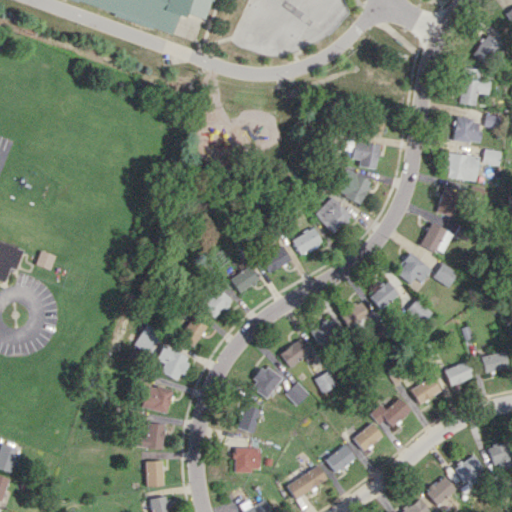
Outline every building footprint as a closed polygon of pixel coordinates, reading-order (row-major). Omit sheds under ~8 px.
[(77,0),(174,30),(180,11),(206,19),(211,0),(77,0)] [(499,43),(484,33),(470,54),(486,64),(499,43)] [(473,104),(475,92),(486,94),(488,80),(478,78),(479,69),(461,66),(456,102),(473,104)] [(365,133),(381,134),(382,110),(366,109),(365,133)] [(482,125),(498,128),(500,116),(484,114),(482,125)] [(477,119),(453,116),(451,140),(478,142),(480,130),(476,130),(477,119)] [(376,167),(378,143),(351,141),(349,158),(357,159),(357,166),(376,167)] [(497,164),(499,150),(482,148),(481,163),(497,164)] [(477,156),(448,151),(444,176),(473,180),(477,156)] [(334,193),(360,202),(368,179),(342,169),(334,193)] [(435,212),(453,216),(459,191),(441,187),(435,212)] [(331,232),(349,216),(330,195),(312,212),(331,232)] [(440,253),(451,233),(429,221),(418,242),(440,253)] [(298,254),(320,243),(313,227),(290,237),(298,254)] [(0,280),(1,281),(6,267),(12,269),(20,247),(0,240),(0,280)] [(289,260),(281,245),(259,257),(267,272),(289,260)] [(49,269),(53,254),(38,250),(34,264),(49,269)] [(428,267),(409,252),(394,271),(412,286),(428,267)] [(431,277),(447,286),(456,272),(440,262),(431,277)] [(229,278),(239,292),(259,278),(249,264),(229,278)] [(378,309),(398,293),(387,280),(367,296),(378,309)] [(200,306),(213,318),(231,299),(218,287),(200,306)] [(429,313),(417,297),(403,307),(416,324),(429,313)] [(369,319),(360,301),(339,312),(348,329),(369,319)] [(206,328),(192,314),(176,331),(190,345),(206,328)] [(308,329),(317,346),(340,335),(332,317),(308,329)] [(151,351),(161,331),(145,323),(135,344),(151,351)] [(278,351),(287,366),(308,354),(300,339),(278,351)] [(179,380),(189,356),(162,345),(156,359),(164,362),(160,372),(179,380)] [(482,371),(505,367),(503,351),(480,355),(482,371)] [(448,385),(472,376),(465,360),(442,369),(448,385)] [(248,385),(265,397),(280,377),(262,365),(248,385)] [(335,385),(329,370),(313,377),(320,392),(335,385)] [(409,387),(416,402),(438,391),(431,376),(409,387)] [(307,393),(296,381),(283,393),(295,405),(307,393)] [(141,406),(165,412),(172,390),(147,383),(141,406)] [(409,409),(397,397),(384,409),(379,404),(369,413),(378,423),(383,419),(390,427),(409,409)] [(251,432),(259,409),(244,404),(236,427),(251,432)] [(133,446),(162,447),(163,423),(146,422),(145,437),(133,436),(133,446)] [(381,435),(371,422),(351,437),(361,450),(381,435)] [(485,449),(497,472),(511,464),(511,454),(504,439),(485,449)] [(17,449),(0,443),(0,468),(8,472),(17,449)] [(334,472),(354,458),(344,444),(324,458),(334,472)] [(232,470),(258,470),(258,447),(233,447),(232,470)] [(462,482),(482,469),(472,454),(452,468),(462,482)] [(161,459),(143,460),(145,485),(162,485),(161,459)] [(325,482),(319,466),(285,480),(292,496),(325,482)] [(454,490),(444,475),(423,489),(434,504),(454,490)] [(170,511),(167,495),(147,499),(149,511),(170,511)] [(251,504),(248,498),(238,504),(242,511),(271,511),(264,497),(251,504)] [(405,505),(396,511),(427,511),(428,511),(418,497),(406,506),(405,505)]
